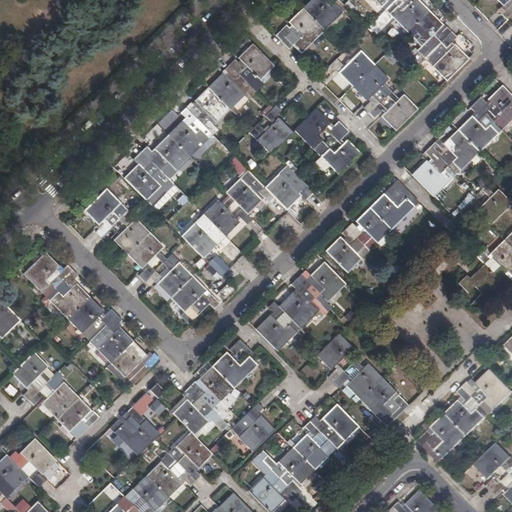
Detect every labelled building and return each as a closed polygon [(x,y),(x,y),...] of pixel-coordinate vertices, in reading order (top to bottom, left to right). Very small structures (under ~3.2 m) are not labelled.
[(290,50),(294,47),(301,54),(348,9),(339,0),(337,0),(334,4),(330,0),(311,0),(289,23),(292,25),(289,28),(286,25),(275,36),(290,50)] [(437,62),(432,67),(447,81),(469,59),(454,45),(451,48),(449,46),(457,38),(445,26),(443,25),(418,0),(412,0),(413,0),(412,0),(375,0),(422,47),(417,51),(425,59),(429,54),(437,62)] [(504,11),(501,14),(506,20),(511,14),(511,0),(496,0),(503,6),(501,8),(502,9),(504,11)] [(234,107),(244,96),(244,95),(246,93),(250,97),(261,86),(257,82),(259,81),(274,66),(252,44),(238,58),(240,61),(237,63),(235,60),(225,71),(227,73),(225,76),(222,73),(192,103),(191,103),(180,113),(189,122),(186,125),(182,121),(151,151),(147,147),(136,157),(144,165),(142,167),(139,164),(124,178),(147,201),(161,186),(156,181),(158,179),(162,183),(168,178),(164,174),(171,166),(176,171),(218,130),(213,125),(215,123),(216,124),(234,107)] [(385,114),(382,117),(396,131),(418,109),(404,95),(399,99),(384,84),(389,80),(361,51),(356,56),(349,48),(344,52),(351,60),(345,67),(337,59),(326,70),(331,75),(337,70),(338,72),(366,101),(367,100),(370,102),(364,108),(374,119),(382,111),(385,114)] [(427,161),(412,175),(434,197),(502,130),(498,125),(505,118),(510,123),(511,120),(511,96),(502,86),(488,100),(491,103),(489,106),(481,98),(470,108),(478,116),(475,119),(472,116),(443,144),(446,148),(443,151),(435,142),(424,152),(433,161),(430,164),(427,161)] [(248,100),(244,96),(234,107),(237,110),(248,100)] [(261,136),(256,141),(270,155),(293,133),(279,118),(276,122),(275,121),(273,119),(282,111),(276,105),(265,117),(272,125),(265,132),(258,124),(254,128),(261,136)] [(295,131),(321,157),(329,166),(339,176),(362,155),(347,140),(344,143),(341,141),(350,133),(339,121),(334,126),(317,109),(307,118),(295,131)] [(233,156),(227,161),(239,174),(245,169),(233,156)] [(329,166),(321,157),(315,163),(324,172),(329,166)] [(265,187),(287,210),(301,196),(298,193),(301,190),(309,198),(314,193),(303,183),(298,187),(291,180),(296,175),(292,171),(284,179),(279,174),(265,187)] [(218,200),(181,236),(203,259),(218,245),(219,246),(221,244),(225,247),(230,242),(225,237),(239,223),(236,220),(239,217),(247,225),(253,219),(248,214),(262,201),(240,179),(226,193),(231,197),(223,205),(218,200)] [(397,181),(386,192),(390,195),(387,198),(384,194),(356,222),(357,223),(354,226),(351,223),(341,234),(344,237),(342,239),(340,237),(325,251),(347,273),(419,202),(397,181)] [(161,186),(147,201),(151,205),(165,191),(161,186)] [(479,208),(476,211),(490,226),(511,204),(511,203),(498,189),(493,194),(486,186),(481,190),(489,198),(482,205),(474,198),(463,208),(469,214),(477,206),(479,208)] [(184,313),(189,308),(197,316),(209,304),(214,310),(220,304),(179,262),(174,267),(159,251),(164,247),(129,210),(123,215),(116,208),(121,203),(107,189),(84,211),(98,225),(101,222),(104,224),(96,233),(106,243),(114,235),(117,238),(114,241),(142,269),(144,266),(146,269),(139,276),(150,287),(157,279),(159,282),(157,284),(184,313)] [(511,232),(490,255),(493,257),(491,260),(483,252),(477,257),(484,264),(469,279),(466,276),(459,284),(468,293),(475,287),(482,294),(477,299),(484,305),(504,284),(511,291),(511,290),(511,280),(505,274),(507,272),(511,276),(511,232)] [(124,377),(129,373),(137,381),(141,377),(133,369),(140,362),(149,369),(159,359),(154,353),(146,361),(143,359),(146,356),(117,325),(122,321),(110,309),(104,316),(102,313),(104,312),(76,283),(73,287),(70,284),(78,276),(67,265),(64,269),(60,265),(59,266),(45,253),(23,274),(89,342),(93,337),(102,345),(97,349),(124,377)] [(217,255),(209,263),(221,276),(229,268),(217,255)] [(270,315),(255,330),(278,352),(346,284),(324,262),(310,276),(313,279),(309,282),(302,274),(291,285),(296,290),(279,307),(274,302),(269,307),(276,315),(273,318),(270,315)] [(0,339),(20,320),(0,299),(0,339)] [(387,428),(394,420),(409,406),(398,395),(396,397),(394,395),(397,392),(368,364),(364,368),(349,353),(353,349),(339,334),(317,356),(331,370),(334,367),(336,370),(328,377),(339,388),(347,380),(350,383),(346,386),(387,428)] [(117,504),(109,511),(154,511),(183,483),(185,481),(189,486),(200,476),(195,471),(197,469),(212,454),(194,436),(208,422),(203,417),(206,414),(209,417),(214,411),(211,409),(218,402),(220,402),(257,365),(249,357),(253,354),(239,340),(228,350),(231,353),(228,356),(225,353),(197,380),(194,382),(183,393),(190,399),(188,401),(186,399),(171,414),(190,432),(175,446),(176,447),(174,448),(173,447),(160,460),(161,461),(132,490),(131,489),(122,498),(117,504)] [(68,432),(69,431),(77,440),(82,436),(74,427),(81,420),(89,429),(100,417),(94,411),(92,412),(91,410),(56,374),(54,376),(46,368),(48,366),(34,352),(12,374),(28,391),(23,396),(34,407),(39,401),(41,403),(41,404),(68,432)] [(462,398),(418,441),(440,464),(511,393),(511,392),(491,370),(476,384),(475,384),(472,386),(468,382),(457,393),(462,398)] [(149,390),(158,398),(164,390),(156,382),(149,390)] [(253,452),(275,431),(260,416),(258,414),(263,408),(258,403),(236,425),(241,430),(240,431),(243,434),(239,438),(253,452)] [(248,491),(269,511),(272,511),(285,500),(284,498),(286,496),(293,502),(303,492),(298,487),(329,457),(324,452),(340,437),(345,441),(359,427),(337,405),(320,421),(315,416),(304,427),(312,436),(310,438),(306,435),(276,465),(280,470),(276,474),(271,469),(248,491)] [(110,429),(137,457),(159,435),(132,407),(110,429)] [(231,429),(226,434),(241,452),(246,447),(231,429)] [(0,503),(13,491),(28,477),(38,488),(44,483),(39,477),(41,475),(56,461),(34,439),(19,452),(24,457),(16,465),(6,455),(0,460),(0,503)] [(511,458),(497,443),(474,465),(489,480),(492,477),(495,479),(487,487),(497,498),(506,490),(508,492),(504,496),(511,503),(511,458)] [(442,511),(421,491),(405,507),(399,502),(388,511),(442,511)] [(250,511),(232,493),(218,508),(222,511),(217,511),(215,509),(211,511),(250,511)] [(23,498),(13,507),(18,511),(22,511),(29,506),(23,498)] [(46,511),(37,502),(26,511),(46,511)]
